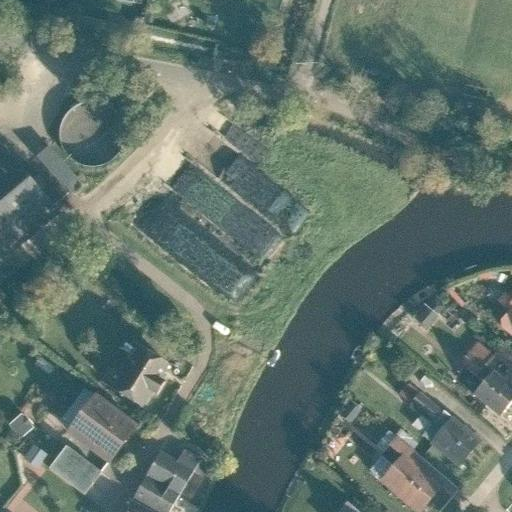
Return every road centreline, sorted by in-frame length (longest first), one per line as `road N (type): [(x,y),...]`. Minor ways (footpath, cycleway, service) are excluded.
road 1 (residential): [(115,511),(193,387),(208,342),(190,304),(80,214)]
road 2 (residential): [(80,214),(163,146),(203,86)]
